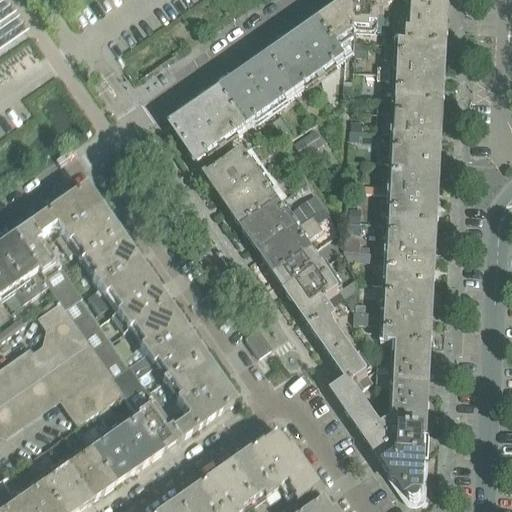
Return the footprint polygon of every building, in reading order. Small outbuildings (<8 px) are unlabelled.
[(368,38),(369,32),(372,33),(371,35),(384,36),(384,24),(393,17),(387,9),(399,0),(362,0),(320,30),(345,67),(353,61),(354,38),(368,38)] [(445,52),(447,0),(406,0),(410,5),(413,5),(411,37),(407,37),(407,50),(445,52)] [(385,23),(384,31),(395,32),(395,24),(385,23)] [(345,67),(320,30),(271,64),(296,101),(345,67)] [(368,48),(355,47),(355,61),(368,62),(368,48)] [(441,112),(445,52),(407,50),(400,49),(400,50),(386,50),(386,62),(399,62),(397,110),(441,112)] [(296,101),(271,64),(222,99),(247,135),(296,101)] [(342,109),(342,112),(351,107),(351,103),(352,88),(344,87),(342,109)] [(247,135),(222,99),(172,133),(207,184),(219,176),(209,162),(247,135)] [(438,172),(441,112),(397,110),(396,129),(384,128),(383,138),(395,138),(394,169),(438,172)] [(280,123),(273,128),(287,148),(291,146),(295,143),(280,123)] [(313,155),(323,148),(315,135),(304,141),(309,148),(313,155)] [(349,146),(359,147),(360,138),(356,138),(349,137),(349,146)] [(298,155),(309,148),(304,141),(294,148),(298,155)] [(302,161),(313,155),(309,148),(298,155),(302,161)] [(237,154),(228,160),(233,167),(241,161),(237,154)] [(278,209),(243,160),(241,161),(233,167),(219,176),(207,184),(242,234),(278,209)] [(435,232),(438,172),(394,169),(393,190),(379,189),(379,191),(347,189),(347,196),(392,199),(391,229),(435,232)] [(300,181),(292,186),(298,194),(305,189),(300,181)] [(115,241),(100,220),(101,220),(88,201),(88,202),(84,195),(29,233),(37,245),(53,234),(56,235),(60,241),(54,246),(66,263),(76,256),(82,264),(115,241)] [(315,202),(299,213),(308,225),(312,222),(323,214),(315,202)] [(276,282),(312,257),(278,209),(242,234),(276,282)] [(323,214),(312,222),(312,223),(317,229),(328,221),(323,214)] [(360,215),(349,214),(348,226),(360,227),(360,215)] [(345,226),(345,246),(362,247),(363,227),(345,226)] [(432,292),(433,267),(435,232),(391,229),(388,290),(432,292)] [(29,233),(12,245),(47,295),(54,306),(58,311),(67,324),(86,352),(110,386),(127,375),(37,245),(29,233)] [(149,289),(134,267),(131,263),(130,263),(115,241),(82,264),(94,281),(90,284),(97,294),(102,301),(106,298),(119,317),(152,294),(148,289),(149,289)] [(47,295),(12,245),(0,253),(0,304),(11,297),(20,310),(21,312),(47,295)] [(312,257),(276,282),(335,368),(351,357),(333,331),(335,330),(332,326),(336,323),(330,315),(343,306),(351,317),(353,315),(355,296),(356,288),(355,285),(339,296),(312,257)] [(372,268),(373,259),(344,257),(349,267),(372,268)] [(429,352),(432,292),(388,290),(384,349),(397,349),(429,352)] [(163,310),(152,294),(119,317),(111,322),(123,338),(130,333),(163,310)] [(95,298),(86,305),(97,321),(106,314),(95,298)] [(46,320),(58,311),(54,306),(42,314),(46,320)] [(20,310),(13,315),(19,325),(27,319),(21,312),(20,310)] [(199,363),(185,342),(186,341),(179,331),(178,332),(163,310),(130,333),(142,350),(138,353),(122,365),(128,374),(145,362),(151,371),(154,369),(166,386),(199,363)] [(46,339),(67,324),(58,311),(46,320),(38,326),(46,337),(46,339)] [(246,329),(246,328),(242,323),(236,327),(240,333),(246,329)] [(56,374),(86,352),(67,324),(46,339),(43,354),(56,374)] [(0,348),(24,332),(19,325),(0,338),(0,348)] [(270,356),(257,338),(256,337),(244,345),(258,364),(270,356)] [(424,441),(426,400),(429,352),(397,349),(397,362),(386,362),(387,372),(396,372),(396,383),(387,383),(388,374),(376,374),(375,394),(387,395),(387,394),(395,395),(394,415),(389,418),(393,424),(405,440),(424,441)] [(120,401),(110,386),(86,352),(56,374),(44,382),(32,390),(20,399),(8,407),(0,412),(0,442),(5,443),(60,405),(78,431),(97,418),(108,410),(120,401)] [(44,382),(56,374),(43,354),(32,362),(31,363),(44,382)] [(31,363),(32,362),(28,357),(16,366),(32,390),(44,382),(31,363)] [(351,357),(335,368),(341,377),(342,377),(350,389),(351,391),(367,380),(351,357)] [(232,410),(218,389),(199,363),(166,386),(177,402),(174,405),(185,421),(184,425),(170,435),(178,447),(232,410)] [(20,399),(32,390),(16,366),(4,375),(20,399)] [(0,395),(8,407),(20,399),(4,375),(0,377),(0,395)] [(127,375),(110,386),(120,401),(136,424),(161,459),(162,459),(162,458),(177,448),(178,447),(170,435),(164,427),(145,400),(127,375)] [(369,413),(358,398),(373,387),(367,380),(351,391),(350,389),(334,400),(352,425),(369,413)] [(102,425),(113,417),(108,410),(97,418),(102,425)] [(382,432),(376,423),(380,420),(374,412),(370,415),(369,413),(352,425),(386,475),(401,466),(401,461),(382,432)] [(161,459),(136,424),(88,458),(113,493),(161,459)] [(424,441),(405,440),(393,424),(382,432),(401,461),(401,466),(386,475),(409,508),(412,510),(418,509),(421,504),(424,441)] [(78,431),(73,434),(77,440),(82,437),(78,431)] [(313,511),(322,506),(314,495),(285,454),(282,448),(280,443),(279,442),(279,441),(277,440),(276,440),(275,440),(274,440),(273,441),(263,450),(226,475),(250,509),(259,502),(262,505),(283,491),(286,496),(285,496),(292,507),(285,511),(313,511)] [(57,464),(64,459),(56,448),(50,453),(57,464)] [(57,464),(50,453),(49,452),(26,467),(40,487),(38,488),(40,491),(54,511),(85,511),(89,509),(65,474),(57,464)] [(89,509),(113,493),(88,458),(65,474),(89,509)] [(244,511),(250,509),(226,475),(176,510),(177,511),(244,511)] [(7,481),(1,486),(8,496),(15,492),(7,481)] [(54,511),(40,491),(10,511),(54,511)]
